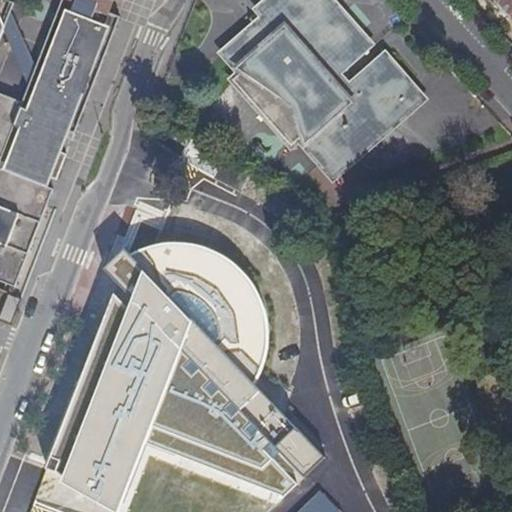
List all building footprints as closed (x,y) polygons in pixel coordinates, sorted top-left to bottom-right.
[(77,0),(75,0),(45,79),(39,94),(32,112),(0,99),(0,162),(3,164),(1,172),(8,174),(0,195),(0,282),(25,292),(63,196),(53,191),(56,183),(66,187),(73,170),(62,166),(68,152),(78,156),(84,140),(74,136),(77,128),(88,132),(131,20),(121,16),(77,0)] [(9,0),(0,0),(0,5),(15,39),(39,94),(45,79),(20,25),(13,7),(9,0)] [(77,0),(121,16),(126,0),(77,0)] [(322,162),(335,178),(357,158),(425,99),(384,53),(350,83),(346,78),(333,89),(329,84),(342,73),(374,46),(332,0),(268,0),(260,8),(266,16),(225,52),(242,72),(234,79),(292,144),(300,138),(322,162)] [(511,0),(497,0),(511,16),(511,0)] [(0,66),(3,68),(15,39),(0,5),(0,66)] [(13,7),(20,25),(25,12),(13,7)] [(329,84),(333,89),(346,78),(342,73),(329,84)] [(191,133),(164,119),(159,129),(186,143),(191,133)] [(128,248),(106,269),(146,310),(139,316),(126,311),(113,306),(107,320),(55,457),(50,469),(99,487),(97,493),(125,503),(127,496),(148,442),(239,477),(256,460),(265,451),(273,459),(280,452),(304,479),(307,476),(327,458),(256,383),(262,372),(266,360),(269,348),(270,336),(270,323),(268,311),(264,299),(258,288),(257,286),(250,276),(241,267),(231,259),(220,253),(209,248),(198,245),(186,243),(174,242),(161,244),(150,247),(138,252),(134,254),(128,248)] [(239,477),(148,442),(127,496),(168,511),(261,511),(281,492),(285,497),(287,495),(297,485),(273,459),(265,451),(256,460),(239,477)]
